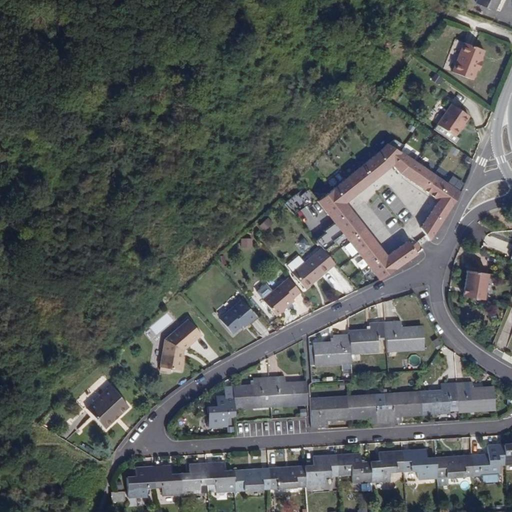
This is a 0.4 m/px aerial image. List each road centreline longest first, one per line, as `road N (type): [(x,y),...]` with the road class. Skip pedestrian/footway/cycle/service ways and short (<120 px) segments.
road 1 (residential): [(438,264),(172,399),(138,439),(194,447),(511,419)]
road 2 (residential): [(511,374),(440,318),(438,264)]
